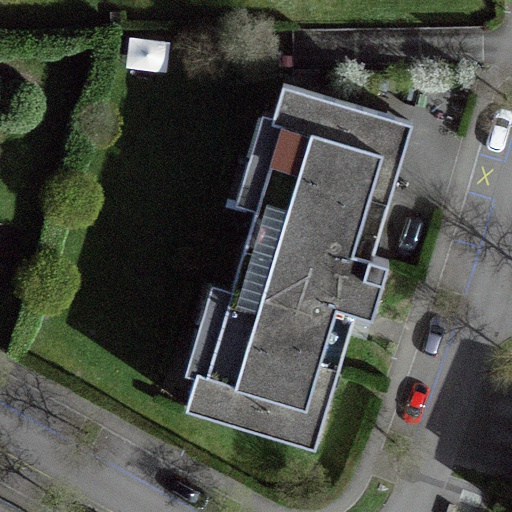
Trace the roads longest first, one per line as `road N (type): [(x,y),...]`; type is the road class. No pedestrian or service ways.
road 1 (residential): [(407,511),(476,354),(511,204)]
road 2 (residential): [(0,426),(155,511)]
